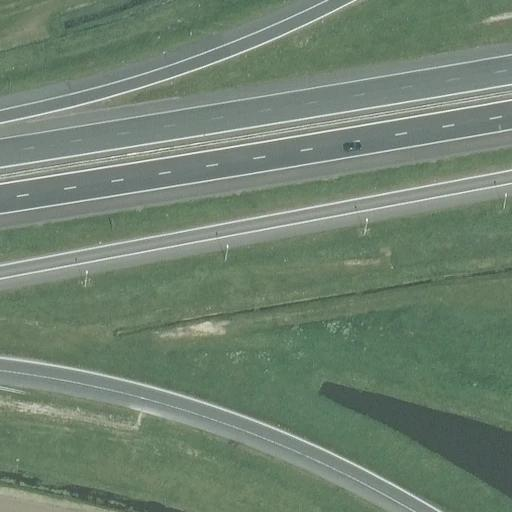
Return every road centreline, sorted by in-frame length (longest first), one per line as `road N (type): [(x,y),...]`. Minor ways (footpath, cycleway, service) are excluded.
road 1 (motorway): [(0,274),(511,177)]
road 2 (motorway): [(511,69),(0,152)]
road 3 (motorway): [(0,201),(511,119)]
road 4 (motorway): [(0,364),(82,377),(228,418),(424,511)]
road 5 (motorway): [(340,0),(142,81),(0,116)]
